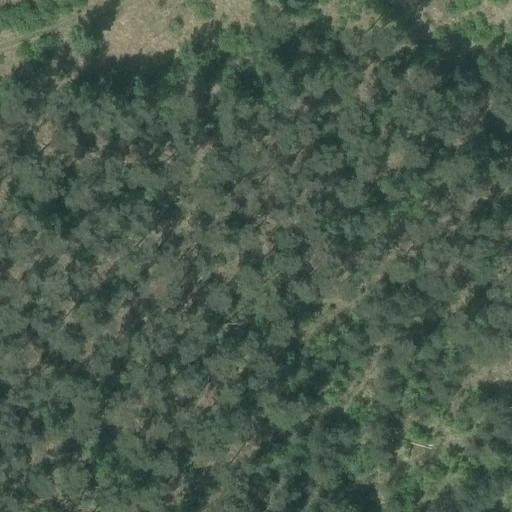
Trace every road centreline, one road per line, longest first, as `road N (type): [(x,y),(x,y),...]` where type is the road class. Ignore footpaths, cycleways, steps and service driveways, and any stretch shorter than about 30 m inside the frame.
road 1 (track): [(511,121),(398,0)]
road 2 (track): [(110,0),(0,48)]
